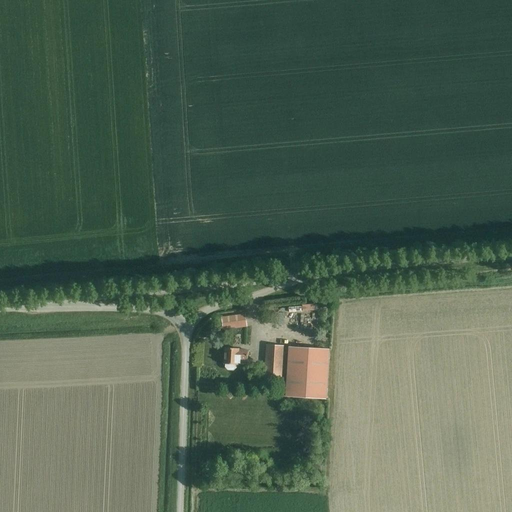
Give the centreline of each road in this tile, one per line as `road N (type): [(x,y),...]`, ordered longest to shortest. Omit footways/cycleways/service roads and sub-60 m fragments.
road 1 (unclassified): [(65,301),(300,277)]
road 2 (unclassified): [(300,277),(511,256)]
road 3 (unclassified): [(178,511),(187,317)]
road 4 (unclassified): [(65,301),(187,317)]
road 5 (unclassified): [(187,317),(300,277)]
